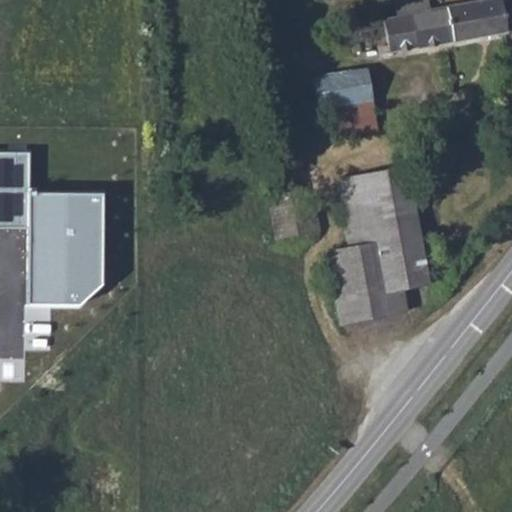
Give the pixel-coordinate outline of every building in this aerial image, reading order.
[(413,46),(511,30),(511,0),(412,0),(386,20),(394,51),(413,46)] [(339,110),(387,98),(379,65),(325,78),(332,112),(339,110)] [(0,227),(28,228),(28,193),(28,152),(0,151),(0,227)] [(437,318),(412,173),(344,184),(353,239),(326,243),(342,334),(437,318)] [(212,183),(211,215),(256,216),(256,184),(212,183)] [(270,190),(276,237),(320,231),(313,184),(270,190)] [(101,283),(102,195),(28,193),(28,228),(28,304),(77,303),(101,283)]
